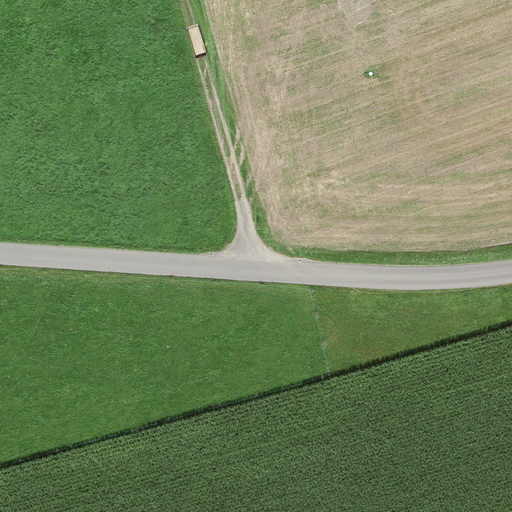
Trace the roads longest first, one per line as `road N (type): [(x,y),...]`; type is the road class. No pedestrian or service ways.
road 1 (unclassified): [(0,256),(377,279),(511,273)]
road 2 (track): [(259,272),(183,0)]
